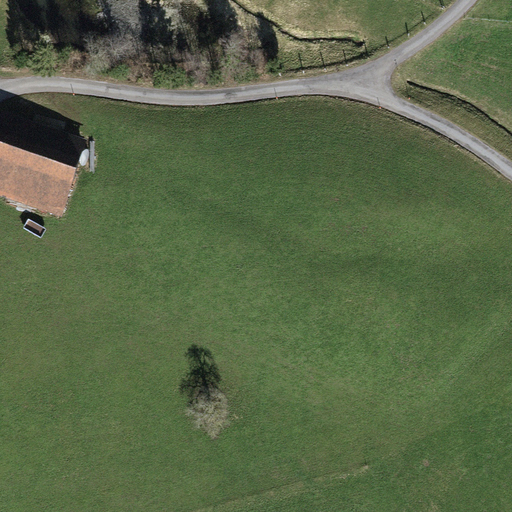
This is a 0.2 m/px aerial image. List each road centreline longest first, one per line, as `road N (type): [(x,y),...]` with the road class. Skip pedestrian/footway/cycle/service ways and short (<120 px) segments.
road 1 (unclassified): [(349,84),(184,96),(55,81),(0,89)]
road 2 (unclassified): [(511,173),(457,135),(349,84)]
road 3 (unclassified): [(349,84),(396,60),(465,0)]
